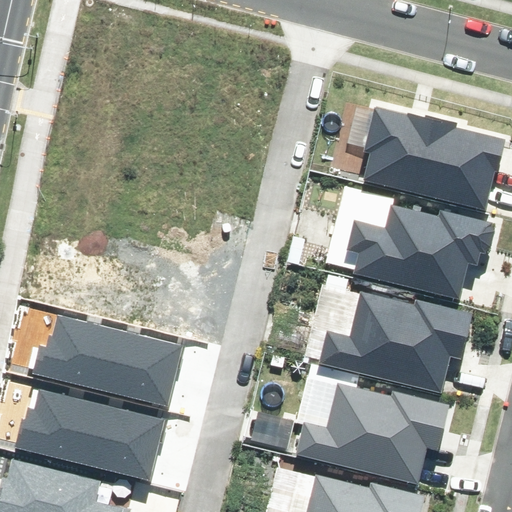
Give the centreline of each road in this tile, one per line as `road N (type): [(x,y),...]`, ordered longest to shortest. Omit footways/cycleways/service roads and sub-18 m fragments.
road 1 (residential): [(207,511),(336,7)]
road 2 (residential): [(336,7),(511,53)]
